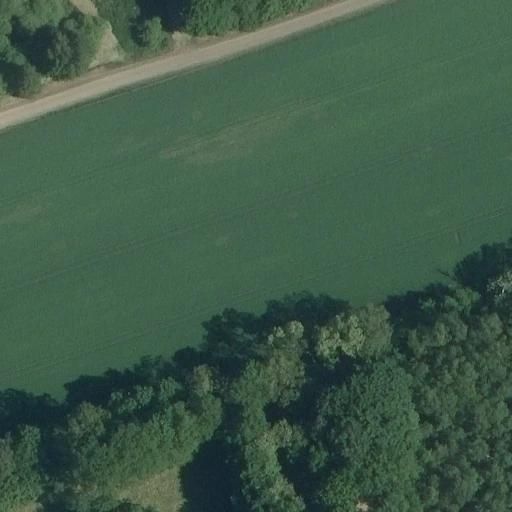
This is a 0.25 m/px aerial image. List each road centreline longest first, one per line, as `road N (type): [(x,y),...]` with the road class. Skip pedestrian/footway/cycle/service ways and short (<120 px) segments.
road 1 (track): [(0,481),(511,312)]
road 2 (track): [(0,121),(358,0)]
